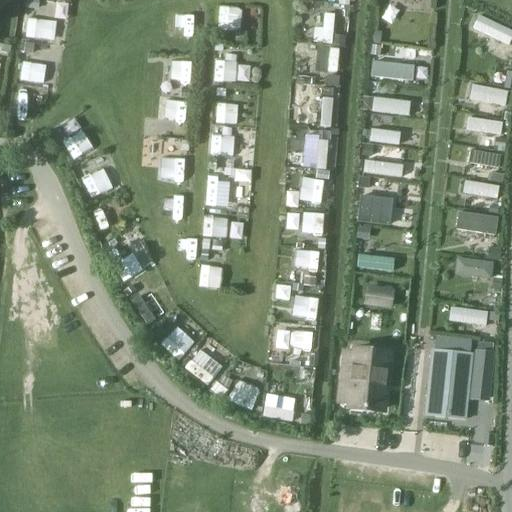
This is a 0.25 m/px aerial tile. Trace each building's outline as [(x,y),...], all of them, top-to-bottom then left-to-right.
[(26,0),(26,7),(53,12),(55,0),(26,0)] [(67,16),(69,0),(56,0),(55,14),(67,16)] [(219,4),(218,27),(241,28),(242,5),(219,4)] [(325,11),(324,26),(315,25),(314,39),(333,41),(335,11),(325,11)] [(511,35),(511,30),(478,15),(472,27),(508,44),(511,35)] [(55,37),(56,18),(28,16),(27,35),(55,37)] [(380,56),(381,46),(370,45),(369,55),(380,56)] [(341,70),(342,47),(321,46),(320,69),(341,70)] [(237,62),(237,56),(216,55),(215,78),(250,79),(251,63),(237,62)] [(43,80),(45,62),(23,60),(21,78),(43,80)] [(173,60),(171,76),(181,77),(182,75),(190,76),(191,62),(173,60)] [(412,80),(413,65),(371,61),(370,76),(412,80)] [(492,82),(505,84),(508,68),(495,66),(492,82)] [(334,96),(338,83),(325,79),(321,92),(334,96)] [(505,106),(507,92),(472,85),(469,99),(505,106)] [(330,124),(334,96),(323,95),(322,103),(311,102),(308,121),(330,124)] [(408,116),(410,101),(373,97),(371,112),(408,116)] [(168,98),(164,113),(183,118),(187,102),(168,98)] [(215,102),(214,119),(238,121),(239,103),(215,102)] [(55,128),(74,159),(95,146),(75,115),(55,128)] [(467,117),(465,130),(500,135),(502,122),(467,117)] [(400,132),(371,128),(369,141),(398,145),(400,132)] [(303,164),(326,167),(329,133),(306,130),(303,164)] [(231,160),(232,134),(211,133),(210,159),(231,160)] [(372,145),(363,144),(362,155),(371,156),(372,145)] [(501,155),(470,150),(467,163),(498,168),(501,155)] [(184,179),(185,156),(161,155),(160,178),(184,179)] [(100,157),(80,164),(84,174),(104,167),(100,157)] [(403,165),(364,160),(363,172),(401,177),(403,165)] [(89,195),(113,186),(106,167),(82,177),(89,195)] [(206,204),(227,205),(228,176),(207,175),(206,204)] [(368,177),(358,176),(357,187),(367,188),(368,177)] [(498,186),(464,181),(462,193),(497,198),(498,186)] [(393,200),(360,196),(357,223),(390,227),(393,200)] [(303,210),(302,231),(323,232),(324,211),(303,210)] [(498,217),(457,211),(455,229),(495,235),(498,217)] [(205,214),(204,234),(227,235),(228,214),(205,214)] [(231,235),(242,236),(244,221),(233,219),(231,235)] [(369,228),(358,226),(356,238),(368,239),(369,228)] [(203,238),(201,259),(223,260),(225,239),(203,238)] [(296,248),(295,266),(318,267),(319,249),(296,248)] [(392,271),(394,258),(358,254),(356,267),(392,271)] [(490,279),(492,262),(455,258),(453,274),(490,279)] [(202,262),(199,283),(219,286),(223,266),(202,262)] [(289,298),(291,284),(278,282),(275,295),(289,298)] [(394,288),(366,284),(364,305),(391,308),(394,288)] [(316,317),(319,297),(296,293),(292,313),(316,317)] [(218,294),(217,302),(237,305),(238,296),(218,294)] [(177,307),(165,317),(172,325),(184,315),(177,307)] [(485,326),(487,312),(450,307),(448,321),(485,326)] [(178,356),(195,341),(179,324),(162,340),(178,356)] [(188,364),(210,380),(223,362),(201,346),(188,364)] [(494,352),(475,350),(470,400),(489,402),(494,352)] [(383,397),(386,369),(389,367),(390,361),(387,358),(387,355),(354,351),(349,408),(381,411),(382,409),(385,406),(386,400),(383,397)] [(465,420),(471,356),(431,352),(425,416),(465,420)] [(238,378),(230,398),(252,408),(261,387),(238,378)] [(279,393),(282,381),(269,379),(263,414),(292,419),(296,396),(279,393)] [(492,408),(475,407),(472,427),(489,429),(492,408)]
